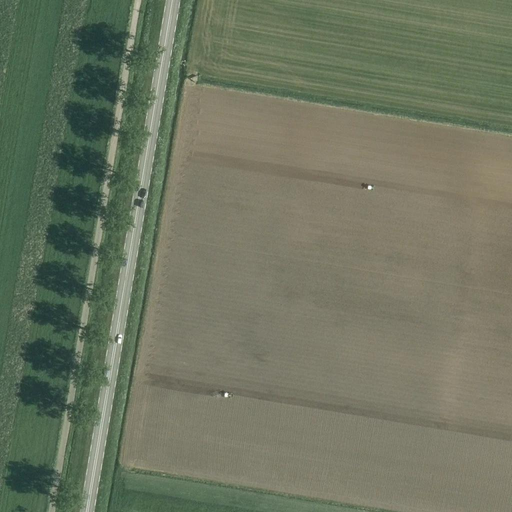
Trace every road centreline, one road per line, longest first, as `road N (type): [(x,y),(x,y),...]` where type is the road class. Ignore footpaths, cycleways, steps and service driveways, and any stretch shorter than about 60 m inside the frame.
road 1 (primary): [(86,511),(172,0)]
road 2 (unclassified): [(51,511),(137,0)]
